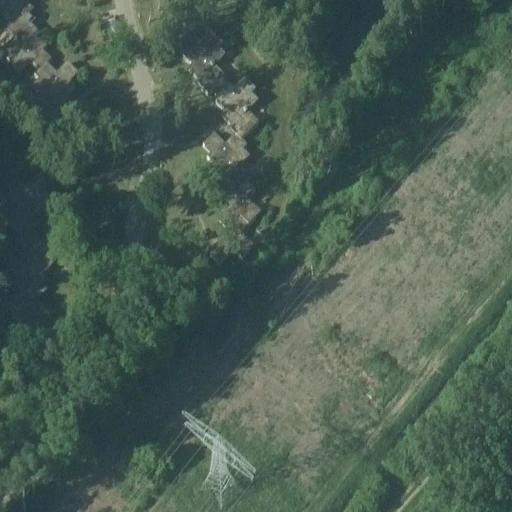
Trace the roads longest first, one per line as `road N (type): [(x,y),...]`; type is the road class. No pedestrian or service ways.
road 1 (residential): [(124,0),(154,147),(115,360),(0,501)]
road 2 (track): [(511,378),(390,511)]
